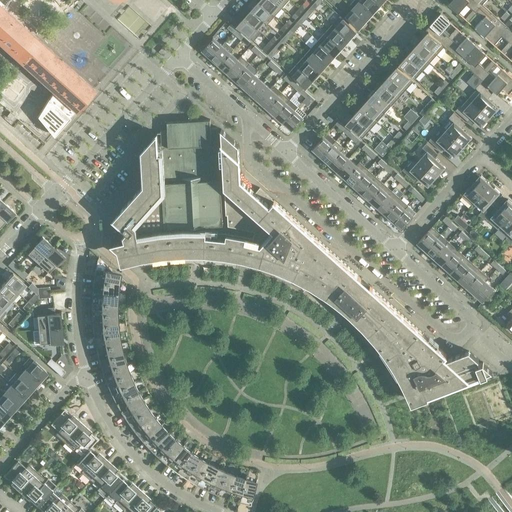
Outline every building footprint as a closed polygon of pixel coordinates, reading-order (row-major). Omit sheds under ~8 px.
[(0,0),(0,40),(16,55),(33,36),(24,27),(24,26),(15,18),(14,19),(9,14),(10,13),(3,7),(7,0),(0,0)] [(282,8),(273,0),(259,0),(259,1),(275,16),(282,8)] [(373,11),(360,0),(353,0),(349,5),(366,19),(373,11)] [(380,3),(376,0),(360,0),(373,11),(380,3)] [(452,0),(449,4),(458,13),(466,4),(473,10),(475,11),(482,3),(479,1),(477,0),(452,0)] [(275,16),(259,1),(251,9),(264,21),(271,13),(275,16)] [(482,4),(482,3),(475,11),(473,10),(469,14),(472,17),(476,13),(483,18),(475,27),(484,36),(499,19),(482,4)] [(346,16),(358,27),(366,19),(349,5),(353,8),(346,16)] [(264,21),(251,9),(244,17),(257,29),(264,21)] [(426,30),(428,32),(444,46),(451,38),(449,36),(442,30),(450,22),(440,13),(426,30)] [(340,15),(332,24),(348,38),(356,30),(340,15)] [(257,29),(244,17),(237,26),(249,37),(257,29)] [(289,19),(284,24),(288,27),(292,22),(289,19)] [(511,30),(499,19),(484,36),(494,45),(502,36),(508,42),(505,46),(508,49),(511,45),(510,43),(511,41),(511,30)] [(348,38),(332,24),(325,32),(341,46),(348,38)] [(341,46),(325,32),(318,40),(334,54),(341,46)] [(428,32),(421,40),(437,54),(444,46),(428,32)] [(452,39),(456,35),(452,32),(449,36),(451,38),(444,46),(462,62),(477,45),(467,36),(459,45),(452,39)] [(94,89),(61,59),(60,60),(33,36),(16,55),(13,58),(19,64),(21,62),(30,70),(31,68),(36,73),(35,74),(46,84),(47,83),(55,90),(52,93),(52,92),(45,104),(41,112),(40,111),(40,112),(47,119),(44,122),(53,134),(94,89)] [(202,50),(211,57),(222,45),(213,37),(202,50)] [(334,54),(318,40),(311,48),(327,62),(334,54)] [(437,54),(421,40),(414,48),(430,62),(437,54)] [(222,45),(211,57),(219,65),(230,52),(233,48),(225,41),(222,45)] [(477,45),(462,62),(480,78),(487,70),(488,71),(491,67),(489,65),(488,64),(485,68),(478,62),(486,54),(477,45)] [(162,47),(159,51),(164,56),(168,51),(162,47)] [(327,62),(311,48),(304,56),(320,70),(327,62)] [(430,62),(414,48),(406,56),(423,70),(430,62)] [(230,52),(219,65),(227,72),(241,56),(241,55),(238,59),(230,52)] [(241,56),(227,72),(235,79),(249,63),(241,56)] [(320,70),(304,56),(296,64),(312,78),(320,70)] [(423,70),(406,56),(399,64),(415,79),(423,70)] [(271,59),(268,62),(278,71),(281,68),(271,59)] [(249,63),(235,79),(243,86),(254,74),(257,70),(249,63)] [(312,78),(296,64),(289,72),(305,87),(312,78)] [(413,81),(397,66),(389,75),(405,89),(413,81)] [(494,77),(488,71),(487,70),(480,78),(497,94),(502,88),(509,94),(511,90),(511,76),(502,68),(494,77)] [(254,74),(243,86),(251,93),(262,81),(254,74)] [(405,89),(389,75),(382,83),(398,98),(405,89)] [(262,81),(251,93),(259,101),(273,84),(270,88),(262,81)] [(398,98),(382,83),(375,91),(391,105),(398,98)] [(492,94),(480,83),(475,87),(477,89),(469,98),(489,116),(494,111),(495,112),(499,108),(488,98),(492,94)] [(273,84),(259,101),(267,108),(281,92),(273,84)] [(391,105),(375,91),(368,99),(384,113),(391,105)] [(281,92),(267,108),(275,115),(290,99),(281,92)] [(428,109),(435,101),(432,98),(424,106),(428,109)] [(489,116),(469,98),(461,106),(460,105),(455,110),(468,121),(471,117),(482,126),(486,121),(485,121),(489,116)] [(283,122),(294,110),(298,106),(290,99),(275,115),(283,122)] [(384,113),(368,99),(361,107),(377,121),(384,113)] [(294,110),(283,122),(292,130),(306,114),(298,106),(294,110)] [(377,121),(361,107),(353,115),(369,129),(377,121)] [(441,127),(446,131),(463,146),(467,141),(468,142),(472,137),(461,128),(465,124),(453,113),(449,117),(449,118),(441,127)] [(369,129),(353,115),(346,123),(362,138),(369,129)] [(162,152),(166,227),(223,224),(218,128),(218,127),(211,127),(210,119),(167,121),(167,130),(160,130),(162,152)] [(446,354),(370,286),(369,287),(370,287),(368,289),(358,281),(360,278),(361,279),(361,278),(274,200),(270,204),(241,179),(239,144),(221,128),(218,128),(223,224),(166,227),(162,152),(158,152),(157,132),(141,150),(142,151),(143,151),(148,155),(148,162),(142,162),(143,184),(113,218),(120,224),(118,225),(122,240),(111,243),(130,259),(142,256),(147,256),(148,260),(142,262),(152,260),(166,258),(180,257),(189,257),(189,251),(203,251),(203,257),(210,258),(225,259),(237,262),(247,264),(249,258),(260,261),(279,268),(279,266),(285,269),(284,270),(295,275),(293,279),(291,278),(291,279),(309,289),(317,294),(326,300),(333,305),(337,301),(342,305),(351,313),(348,316),(346,315),(346,316),(354,323),(367,337),(378,350),(382,346),(389,355),(390,354),(397,365),(395,366),(402,377),(409,391),(413,401),(492,371),(484,364),(483,362),(479,363),(478,359),(479,359),(469,350),(447,359),(444,357),(446,354)] [(352,139),(355,135),(347,128),(344,131),(352,139)] [(463,146),(446,131),(438,140),(433,135),(429,140),(441,151),(445,146),(455,156),(460,151),(459,150),(463,146)] [(327,133),(313,149),(321,156),(336,140),(327,133)] [(336,140),(321,156),(329,163),(344,147),(336,140)] [(438,154),(426,143),(422,147),(427,152),(419,160),(416,157),(415,157),(436,176),(440,171),(441,172),(445,167),(435,158),(438,154)] [(344,147),(329,163),(337,170),(348,158),(341,151),(344,148),(344,147)] [(436,176),(415,157),(407,166),(406,165),(402,169),(414,180),(418,176),(429,186),(433,181),(432,180),(436,176)] [(348,158),(337,170),(345,178),(360,162),(359,161),(356,165),(348,158)] [(360,162),(345,178),(353,185),(368,169),(360,162)] [(368,169),(353,185),(361,192),(376,176),(368,169)] [(462,196),(471,205),(489,184),(485,180),(486,179),(481,175),(462,196)] [(376,176),(361,192),(369,199),(384,183),(376,176)] [(384,183),(369,199),(377,207),(392,191),(384,183)] [(489,184),(471,205),(474,201),(483,209),(479,214),(483,218),(494,206),(490,202),(499,191),(495,187),(494,188),(489,184)] [(392,191),(377,207),(385,214),(400,198),(392,191)] [(400,198),(385,214),(393,221),(408,205),(400,198)] [(498,209),(494,206),(483,218),(488,222),(489,221),(498,228),(511,212),(511,204),(511,203),(511,202),(508,199),(498,209)] [(3,201),(0,205),(0,226),(14,211),(3,201)] [(408,205),(393,221),(402,228),(416,212),(408,205)] [(511,212),(498,228),(507,237),(505,238),(510,242),(511,239),(511,212)] [(453,219),(464,229),(468,224),(458,214),(453,219)] [(432,226),(418,242),(426,250),(440,234),(432,226)] [(440,234),(426,250),(434,257),(448,241),(440,234)] [(42,236),(27,253),(38,262),(53,246),(42,236)] [(448,241),(434,257),(442,264),(456,248),(448,241)] [(53,246),(38,262),(48,272),(63,255),(53,246)] [(456,248),(442,264),(450,272),(464,256),(456,248)] [(464,256),(450,272),(458,279),(473,263),(464,256)] [(112,269),(99,257),(96,267),(95,274),(97,274),(96,277),(95,277),(95,278),(117,281),(118,274),(114,270),(121,272),(121,271),(112,269)] [(473,263),(458,279),(466,286),(481,270),(473,263)] [(27,274),(18,267),(14,271),(23,279),(27,274)] [(481,270),(466,286),(474,293),(489,277),(481,270)] [(511,287),(511,284),(511,271),(507,270),(502,284),(511,287)] [(25,284),(12,273),(5,281),(18,292),(25,284)] [(489,277),(474,293),(483,301),(494,288),(486,281),(489,277)] [(120,281),(117,281),(95,278),(94,285),(96,285),(95,289),(93,289),(116,291),(117,282),(120,282),(120,281)] [(18,292),(5,281),(0,286),(0,291),(10,300),(18,292)] [(49,286),(37,288),(31,282),(28,286),(36,294),(38,292),(38,293),(49,292),(49,286)] [(116,291),(93,289),(93,297),(95,297),(95,300),(93,300),(93,301),(115,301),(116,292),(119,292),(119,291),(116,291)] [(10,300),(0,291),(0,305),(7,312),(7,311),(3,308),(10,300)] [(32,305),(37,299),(32,295),(27,301),(32,305)] [(26,310),(32,305),(27,301),(22,307),(26,310)] [(115,301),(93,301),(93,308),(95,308),(95,312),(93,312),(93,313),(115,312),(115,302),(118,302),(118,301),(115,301)] [(115,312),(93,313),(93,320),(95,320),(95,323),(94,324),(116,322),(115,312),(118,312),(118,311),(115,312)] [(17,321),(22,315),(18,312),(13,317),(17,321)] [(36,315),(38,329),(60,327),(59,313),(36,315)] [(12,326),(17,321),(13,317),(8,323),(12,326)] [(116,322),(94,324),(94,331),(96,331),(97,335),(95,335),(95,336),(117,332),(116,323),(119,322),(116,322)] [(60,327),(38,329),(33,329),(34,343),(39,343),(62,341),(60,327)] [(117,332),(95,336),(96,343),(98,342),(99,346),(97,346),(97,347),(119,342),(117,333),(120,332),(117,332)] [(8,351),(12,346),(8,342),(4,348),(8,351)] [(119,342),(97,347),(99,354),(100,354),(101,357),(100,358),(121,352),(119,343),(122,342),(119,342)] [(19,351),(15,348),(10,353),(14,357),(19,351)] [(121,352),(100,358),(102,365),(104,365),(105,368),(103,369),(124,362),(122,353),(124,352),(121,352)] [(9,363),(14,357),(10,353),(5,359),(9,363)] [(46,371),(30,356),(22,365),(38,379),(46,371)] [(59,366),(50,358),(46,362),(55,370),(59,366)] [(124,362),(103,369),(106,376),(107,376),(108,379),(107,380),(128,372),(125,363),(127,362),(127,361),(124,362)] [(15,372),(15,373),(31,387),(38,379),(22,365),(26,368),(19,375),(15,372)] [(128,372),(107,380),(110,387),(112,386),(113,390),(111,390),(112,391),(132,381),(128,373),(131,372),(130,371),(128,372)] [(31,387),(15,373),(8,381),(24,395),(31,387)] [(132,381),(112,391),(115,397),(116,397),(118,400),(117,401),(137,391),(132,382),(135,381),(135,380),(132,381)] [(11,384),(4,392),(17,403),(24,395),(8,381),(11,384)] [(0,402),(10,411),(17,403),(4,392),(0,388),(0,402)] [(137,391),(117,401),(120,408),(122,407),(124,410),(122,411),(123,411),(142,399),(137,391),(139,390),(139,389),(137,391)] [(144,398),(142,399),(123,411),(127,417),(128,416),(130,420),(128,421),(129,421),(147,408),(142,400),(145,399),(144,398)] [(0,417),(2,419),(10,411),(0,402),(0,417)] [(150,407),(147,408),(129,421),(133,427),(135,426),(137,429),(135,430),(136,431),(153,416),(148,409),(150,407)] [(62,410),(50,424),(58,430),(55,434),(64,442),(80,424),(67,411),(65,413),(62,410)] [(153,416),(136,431),(140,436),(142,435),(144,438),(143,439),(160,424),(154,417),(156,415),(153,416)] [(162,423),(160,424),(143,439),(148,445),(149,443),(152,446),(151,447),(151,448),(167,432),(161,425),(163,423),(162,423)] [(80,424),(64,442),(73,450),(76,447),(83,453),(84,453),(88,448),(89,448),(96,440),(93,437),(94,436),(80,424)] [(169,430),(167,432),(151,448),(156,453),(158,452),(160,454),(159,456),(174,439),(168,433),(170,431),(169,430)] [(174,439),(159,456),(165,461),(166,459),(169,462),(168,463),(168,464),(182,446),(175,440),(177,438),(176,437),(174,439)] [(182,446),(168,464),(174,468),(175,466),(178,469),(177,470),(177,471),(190,452),(183,446),(185,444),(184,444),(182,446)] [(91,451),(89,448),(88,448),(84,453),(83,453),(76,461),(84,468),(81,471),(90,480),(106,461),(93,449),(91,451)] [(192,450),(190,452),(177,471),(183,475),(184,473),(187,475),(187,477),(199,458),(191,453),(193,450),(192,450)] [(201,455),(199,458),(187,477),(193,481),(194,479),(197,481),(196,483),(197,483),(208,463),(200,458),(201,456),(201,455)] [(17,460),(5,474),(9,476),(7,478),(21,490),(37,472),(28,463),(25,467),(17,460)] [(106,461),(90,480),(98,487),(97,489),(105,496),(122,478),(119,475),(120,474),(106,461)] [(208,463),(197,483),(203,486),(204,485),(207,486),(207,488),(217,468),(209,464),(210,461),(209,461),(208,463)] [(218,465),(217,468),(207,488),(214,491),(215,490),(218,491),(217,493),(218,493),(226,472),(218,468),(219,466),(218,465)] [(227,470),(226,472),(218,493),(225,496),(225,494),(229,495),(228,497),(229,497),(236,476),(227,472),(228,470),(227,470)] [(46,479),(37,472),(21,490),(35,502),(36,501),(39,503),(56,485),(47,477),(46,479)] [(236,476),(229,497),(235,499),(236,498),(240,499),(239,501),(240,501),(246,479),(237,476),(238,473),(237,473),(236,476)] [(246,479),(240,501),(247,503),(247,501),(251,502),(250,504),(252,504),(257,482),(247,479),(247,476),(246,479)] [(122,478),(105,496),(113,504),(115,502),(123,509),(139,491),(126,479),(124,480),(122,478)] [(56,485),(39,503),(42,506),(40,508),(45,511),(60,511),(70,501),(61,493),(58,497),(51,490),(56,485)] [(139,491),(123,509),(125,511),(150,511),(155,507),(152,505),(153,503),(139,491)] [(70,501),(60,511),(85,511),(80,507),(79,509),(70,501)]
